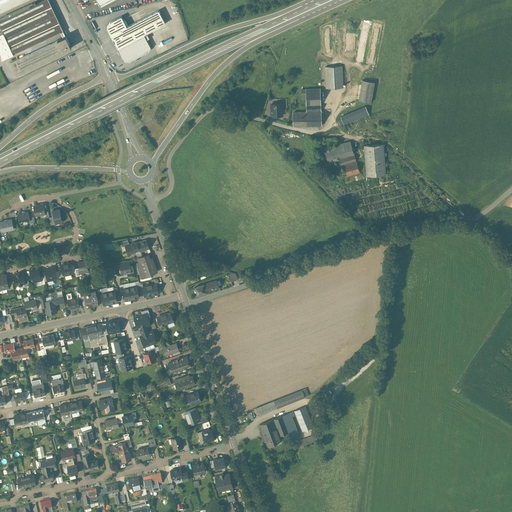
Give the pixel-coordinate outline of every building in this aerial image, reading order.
[(35,2),(5,16),(6,18),(0,21),(0,25),(4,34),(13,55),(14,55),(64,31),(48,0),(45,0),(36,4),(35,2)] [(0,0),(0,11),(24,0),(0,0)] [(121,16),(110,22),(107,28),(117,48),(166,23),(159,10),(127,27),(121,16)] [(13,55),(4,34),(0,36),(0,40),(8,57),(14,55),(13,55)] [(143,35),(118,49),(125,63),(129,63),(148,53),(150,49),(143,35)] [(58,40),(16,60),(21,71),(63,51),(63,52),(71,48),(66,36),(58,40)] [(428,46),(410,50),(411,56),(430,52),(428,46)] [(16,60),(11,63),(16,73),(21,71),(16,60)] [(342,66),(325,67),(326,88),(343,87),(342,66)] [(375,82),(362,80),(359,100),(371,102),(375,82)] [(320,88),(301,89),(301,98),(306,98),(306,109),(305,109),(305,112),(305,125),(321,125),(320,88)] [(282,115),(282,103),(271,104),(271,115),(282,115)] [(361,108),(341,116),(344,124),(364,116),(361,108)] [(305,112),(294,112),(294,125),(305,125),(305,112)] [(364,116),(344,124),(346,130),(371,119),(369,114),(364,116)] [(350,141),(337,145),(341,158),(338,159),(345,178),(360,173),(350,141)] [(383,144),(364,145),(366,175),(385,174),(384,166),(387,165),(387,162),(384,163),(384,155),(386,155),(386,152),(383,152),(383,144)] [(337,145),(325,149),(329,162),(338,159),(341,158),(337,145)] [(43,204),(34,206),(36,215),(45,213),(43,204)] [(60,208),(52,210),(53,215),(52,215),(52,216),(53,217),(54,217),(55,223),(63,222),(60,208)] [(28,211),(18,213),(20,222),(30,220),(29,215),(28,211)] [(7,220),(0,221),(0,224),(0,225),(2,231),(14,229),(12,219),(7,220)] [(146,239),(137,242),(138,243),(140,250),(140,251),(147,249),(149,248),(146,239)] [(129,244),(125,245),(129,254),(135,252),(140,250),(138,243),(135,244),(134,242),(129,244)] [(142,256),(137,257),(139,262),(142,261),(147,276),(155,273),(149,253),(142,256)] [(86,260),(78,261),(79,266),(80,266),(80,267),(78,267),(79,273),(81,273),(89,271),(89,270),(91,269),(90,263),(87,264),(86,260)] [(142,261),(139,262),(137,263),(142,277),(147,276),(142,261)] [(129,262),(120,264),(122,273),(127,272),(128,272),(129,272),(131,272),(131,269),(129,262)] [(71,263),(61,265),(62,267),(63,274),(64,274),(65,275),(71,274),(72,272),(73,272),(71,263)] [(55,266),(50,268),(45,269),(46,271),(48,280),(48,281),(53,280),(53,279),(58,278),(55,266)] [(108,267),(104,267),(105,277),(114,276),(113,270),(112,266),(108,267)] [(39,268),(30,270),(33,282),(41,280),(41,276),(39,268)] [(23,272),(20,273),(17,273),(17,274),(14,274),(16,285),(19,284),(19,285),(22,284),(24,283),(26,283),(24,277),(23,272)] [(236,273),(229,272),(228,272),(231,281),(238,279),(236,273)] [(6,274),(1,275),(1,276),(0,275),(0,286),(1,289),(7,288),(9,287),(8,282),(6,274)] [(217,280),(205,284),(204,283),(195,286),(198,295),(219,287),(217,280)] [(156,284),(154,284),(153,284),(149,285),(152,295),(158,293),(157,286),(156,284)] [(149,285),(146,285),(145,286),(143,287),(143,288),(145,296),(152,295),(149,285)] [(136,286),(130,287),(133,299),(134,299),(134,298),(139,297),(137,290),(137,286),(136,286)] [(124,288),(123,288),(124,293),(126,300),(131,299),(133,299),(130,287),(124,288)] [(95,290),(88,292),(88,293),(88,294),(85,295),(84,292),(84,293),(85,295),(87,305),(87,308),(98,305),(95,290)] [(114,290),(108,292),(111,304),(112,303),(117,302),(116,295),(115,290),(114,290)] [(102,293),(101,293),(102,297),(104,305),(109,303),(109,304),(111,304),(108,292),(102,293)] [(52,296),(53,300),(54,304),(55,304),(64,302),(63,294),(57,295),(52,296)] [(78,297),(72,298),(68,299),(70,308),(80,306),(78,297)] [(36,299),(25,301),(26,306),(18,308),(17,308),(17,313),(18,317),(28,315),(27,310),(38,308),(37,302),(36,299)] [(46,301),(45,301),(46,306),(47,313),(51,312),(52,313),(55,313),(55,312),(56,311),(55,304),(54,304),(53,300),(46,301)] [(170,312),(156,317),(157,321),(159,321),(161,327),(165,325),(165,324),(173,321),(170,312)] [(142,315),(134,317),(138,329),(140,328),(143,335),(140,335),(144,347),(157,342),(153,331),(149,332),(147,326),(150,324),(146,313),(142,315)] [(118,320),(112,321),(115,332),(121,331),(118,320)] [(112,321),(103,323),(106,334),(115,332),(112,321)] [(103,323),(91,326),(93,335),(94,339),(100,337),(100,338),(97,339),(99,345),(108,344),(106,334),(103,323)] [(93,335),(91,326),(82,328),(84,337),(93,335)] [(74,330),(63,332),(65,340),(76,338),(74,330)] [(53,334),(43,336),(44,345),(55,342),(53,334)] [(125,338),(114,341),(115,347),(126,344),(125,338)] [(33,339),(24,341),(25,347),(25,348),(27,347),(30,346),(35,345),(33,339)] [(14,343),(4,345),(5,351),(3,351),(5,358),(13,356),(12,351),(15,350),(14,346),(14,343)] [(164,347),(163,347),(163,348),(165,355),(179,351),(176,343),(164,347)] [(127,350),(126,344),(115,347),(116,352),(123,351),(127,350)] [(20,348),(16,349),(17,346),(16,346),(14,346),(15,350),(12,351),(13,356),(14,361),(19,360),(18,358),(22,357),(20,348)] [(25,347),(20,348),(22,357),(26,356),(26,358),(30,358),(27,347),(25,348),(25,347)] [(149,352),(144,354),(147,362),(156,359),(154,352),(153,351),(149,352)] [(125,357),(119,358),(121,364),(131,361),(130,355),(125,357)] [(179,359),(179,358),(176,359),(176,360),(168,362),(172,371),(176,370),(177,371),(186,368),(186,366),(190,365),(187,356),(179,359)] [(101,359),(93,361),(95,366),(95,367),(97,378),(105,376),(104,370),(103,366),(101,359)] [(86,360),(79,361),(82,373),(85,372),(86,378),(90,377),(88,368),(87,364),(86,360)] [(133,367),(131,361),(121,364),(122,369),(129,368),(133,367)] [(189,375),(175,380),(178,390),(196,384),(193,376),(190,377),(189,375)] [(53,379),(52,380),(55,392),(64,389),(62,377),(53,379)] [(169,377),(158,381),(160,387),(171,383),(169,377)] [(77,379),(74,380),(75,387),(85,385),(84,378),(77,379)] [(41,382),(33,384),(35,396),(45,394),(43,383),(41,382)] [(113,383),(98,386),(99,391),(114,388),(113,383)] [(302,389),(274,400),(277,408),(305,397),(302,389)] [(24,391),(14,393),(16,400),(26,398),(24,391)] [(198,391),(187,395),(189,402),(193,401),(194,402),(201,400),(198,391)] [(119,395),(112,396),(112,397),(99,400),(101,408),(108,407),(110,412),(115,411),(113,406),(114,405),(112,398),(120,396),(119,395)] [(274,400),(255,408),(258,415),(277,408),(274,400)] [(77,402),(69,403),(71,412),(72,412),(73,415),(79,414),(77,402)] [(69,403),(61,405),(63,417),(70,416),(69,413),(71,412),(69,403)] [(305,406),(294,410),(302,431),(314,426),(305,406)] [(196,408),(185,412),(187,419),(189,419),(190,422),(194,421),(194,422),(200,420),(196,408)] [(40,410),(27,413),(29,422),(30,421),(30,425),(38,423),(37,420),(42,419),(40,410)] [(293,412),(283,416),(289,432),(291,437),(299,434),(292,416),(295,415),(293,412)] [(27,413),(14,415),(16,424),(21,423),(21,427),(28,425),(27,422),(29,422),(27,413)] [(124,416),(123,416),(124,422),(125,425),(135,423),(134,421),(135,421),(134,418),(133,414),(124,416)] [(283,416),(274,419),(278,430),(280,436),(289,432),(283,416)] [(117,417),(105,420),(107,429),(119,427),(118,423),(117,417)] [(274,419),(259,424),(264,435),(278,430),(274,419)] [(79,428),(73,429),(74,436),(80,434),(82,434),(82,432),(80,432),(79,428)] [(209,428),(197,432),(200,438),(204,437),(205,440),(202,442),(215,438),(212,429),(209,430),(209,428)] [(92,429),(82,432),(82,434),(80,434),(82,444),(95,441),(92,429)] [(278,430),(264,435),(268,446),(277,442),(278,444),(282,442),(280,436),(278,430)] [(177,437),(171,438),(174,449),(183,446),(182,438),(181,436),(177,437)] [(154,438),(148,439),(150,447),(156,445),(155,441),(154,438)] [(125,442),(118,444),(111,446),(112,448),(111,448),(110,448),(110,449),(110,450),(111,450),(112,451),(112,450),(113,452),(116,451),(117,449),(119,449),(120,453),(122,452),(120,448),(126,447),(125,442)] [(42,446),(36,448),(39,458),(45,457),(42,446)] [(126,447),(120,448),(122,452),(120,453),(122,461),(131,459),(129,447),(128,446),(126,447)] [(148,447),(137,450),(139,458),(150,455),(148,447)] [(69,450),(67,449),(65,449),(64,451),(62,452),(64,459),(72,456),(75,456),(73,449),(69,450)] [(89,454),(83,456),(85,464),(84,464),(86,470),(90,469),(90,470),(99,467),(97,460),(94,461),(94,460),(91,461),(91,459),(91,457),(91,455),(90,455),(89,454)] [(47,459),(46,459),(49,471),(52,470),(57,469),(55,461),(57,461),(56,455),(53,456),(53,457),(47,459)] [(64,459),(63,459),(65,468),(68,467),(70,475),(78,472),(78,470),(79,470),(78,467),(77,467),(76,464),(75,465),(72,456),(64,459)] [(224,457),(210,460),(211,467),(215,466),(215,469),(226,467),(224,457)] [(46,459),(38,461),(40,466),(41,465),(44,475),(45,481),(54,479),(52,470),(49,471),(46,459)] [(203,462),(193,465),(195,474),(205,471),(203,462)] [(181,468),(170,470),(173,479),(183,477),(183,476),(182,472),(181,468)] [(158,473),(149,475),(148,475),(149,475),(143,477),(143,476),(142,476),(146,492),(152,490),(153,493),(160,491),(158,484),(162,483),(160,472),(158,472),(158,473)] [(221,476),(215,477),(217,482),(219,491),(233,487),(229,474),(224,475),(223,474),(220,474),(221,476)] [(34,475),(25,477),(27,485),(36,483),(34,475)] [(25,477),(18,479),(20,487),(27,485),(25,477)] [(137,478),(128,480),(130,489),(133,488),(139,487),(137,478)] [(116,484),(106,486),(108,494),(115,493),(115,494),(118,493),(116,484)] [(169,484),(160,487),(161,492),(170,490),(169,484)] [(95,489),(86,491),(88,499),(89,499),(90,505),(98,504),(98,503),(96,496),(95,489)] [(88,499),(86,491),(81,492),(83,501),(84,501),(85,507),(84,508),(85,510),(91,509),(90,505),(89,499),(88,499)] [(75,494),(66,496),(67,503),(72,502),(72,503),(77,502),(75,494)] [(49,500),(40,502),(43,511),(48,511),(48,510),(52,509),(49,500)] [(230,504),(228,504),(229,507),(228,508),(229,511),(239,511),(236,502),(230,504)] [(131,511),(147,511),(148,511),(146,503),(130,506),(131,511)]
